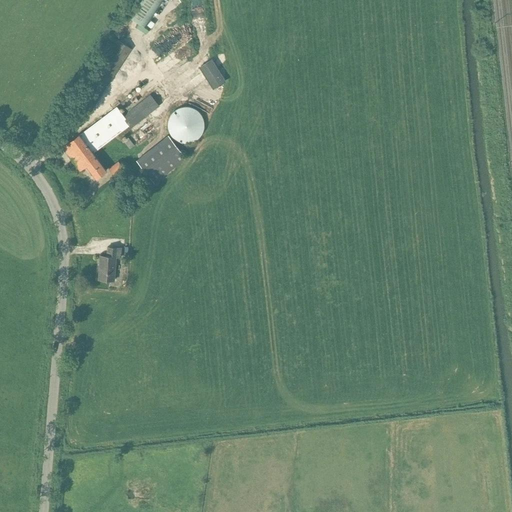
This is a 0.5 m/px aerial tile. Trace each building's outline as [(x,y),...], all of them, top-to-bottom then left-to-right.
[(134,0),(125,14),(145,28),(163,0),(134,0)] [(71,106),(87,116),(132,48),(116,38),(71,106)] [(86,165),(96,178),(106,170),(96,158),(97,158),(93,153),(129,126),(131,129),(159,106),(150,94),(124,116),(117,106),(80,135),(79,133),(61,147),(80,171),(86,165)] [(123,141),(129,149),(134,145),(128,137),(123,141)] [(186,158),(170,138),(138,163),(154,183),(186,158)] [(118,161),(108,168),(116,179),(126,172),(118,161)] [(111,209),(93,215),(98,228),(116,222),(111,209)] [(98,279),(114,280),(116,257),(121,257),(121,248),(107,247),(106,256),(99,256),(98,279)]
